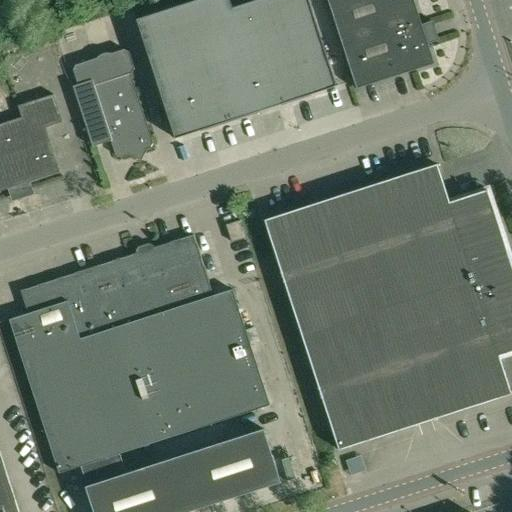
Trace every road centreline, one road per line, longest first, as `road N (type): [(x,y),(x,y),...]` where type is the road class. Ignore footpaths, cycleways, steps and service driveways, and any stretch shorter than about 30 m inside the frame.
road 1 (unclassified): [(0,247),(500,90)]
road 2 (unclassified): [(339,511),(511,456)]
